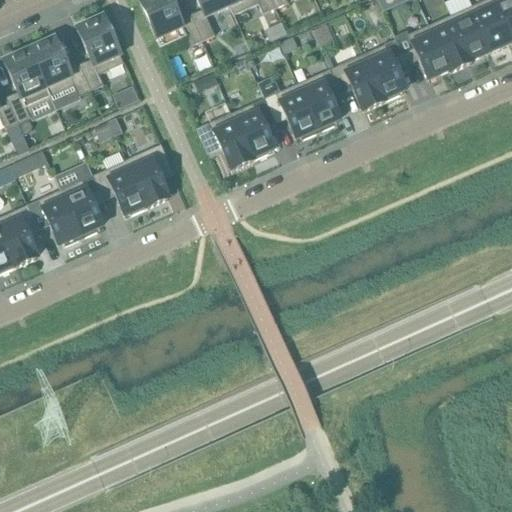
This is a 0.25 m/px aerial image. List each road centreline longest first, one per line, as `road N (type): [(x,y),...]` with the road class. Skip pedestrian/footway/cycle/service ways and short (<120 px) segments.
road 1 (residential): [(0,313),(511,84)]
road 2 (tertiary): [(18,511),(511,291)]
